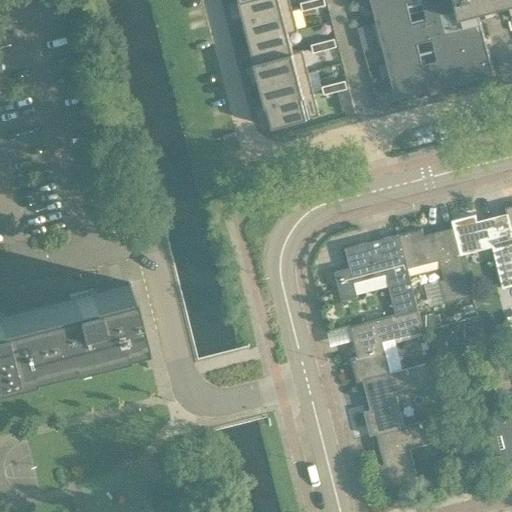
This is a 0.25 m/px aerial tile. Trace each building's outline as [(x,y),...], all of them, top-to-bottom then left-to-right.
[(289,0),(239,0),(244,21),(292,9),(289,0)] [(311,0),(310,0),(300,3),(302,11),(314,8),(311,0)] [(511,0),(371,0),(378,29),(379,30),(395,95),(493,70),(484,37),(478,12),(507,4),(508,6),(511,5),(511,0)] [(292,9),(244,21),(249,42),(297,30),(292,9)] [(297,30),(249,42),(255,63),(303,51),(302,50),(293,52),(288,34),(297,31),(297,30)] [(334,39),(323,42),(325,50),(336,47),(334,39)] [(323,42),(311,45),(313,53),(325,50),(323,42)] [(303,51),(255,63),(260,84),(308,72),(303,51)] [(308,72),(260,84),(265,105),(313,93),(308,72)] [(345,80),(333,83),(335,91),(347,88),(345,80)] [(333,83),(322,86),(324,94),(335,91),(333,83)] [(313,93),(265,105),(271,127),(319,115),(313,93)] [(386,99),(376,101),(379,112),(380,112),(389,109),(386,99)] [(451,220),(453,227),(454,227),(461,255),(461,254),(492,247),(502,288),(511,285),(511,232),(507,213),(477,221),(475,214),(451,220)] [(407,268),(408,268),(438,260),(449,301),(472,296),(461,254),(461,255),(454,227),(453,227),(423,234),(422,228),(398,234),(400,240),(407,268)] [(385,274),(395,314),(418,309),(418,308),(408,268),(407,268),(400,240),(398,234),(382,238),(384,245),(370,249),(368,242),(344,248),(349,267),(334,271),(341,300),(358,296),(354,282),(385,274)] [(71,299),(35,308),(49,360),(140,336),(141,338),(143,337),(129,282),(127,283),(127,284),(97,292),(96,288),(70,295),(71,299)] [(0,372),(49,360),(35,308),(5,315),(4,312),(0,312),(0,372)] [(356,382),(363,380),(363,379),(391,372),(390,372),(383,341),(424,331),(418,308),(418,309),(395,314),(349,326),(357,356),(350,358),(356,382)] [(433,313),(423,315),(425,327),(435,325),(433,313)] [(476,321),(464,324),(467,336),(479,334),(476,321)] [(370,435),(376,433),(404,426),(404,425),(396,395),(438,384),(432,361),(390,372),(391,372),(363,379),(363,380),(370,410),(364,411),(370,435)] [(445,415),(404,425),(404,426),(376,433),(384,463),(378,465),(384,489),(418,480),(410,448),(451,438),(445,415)] [(511,419),(489,425),(498,460),(511,455),(511,419)]
